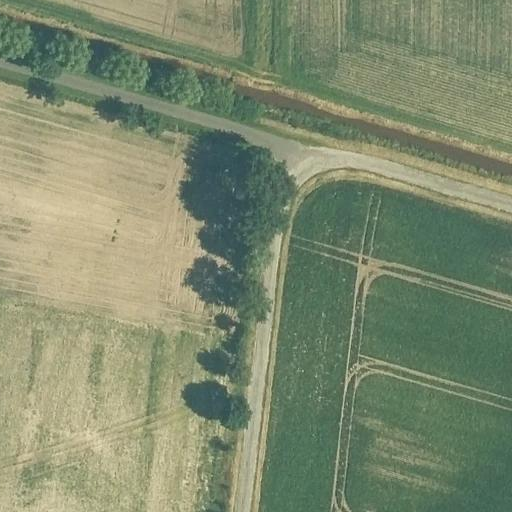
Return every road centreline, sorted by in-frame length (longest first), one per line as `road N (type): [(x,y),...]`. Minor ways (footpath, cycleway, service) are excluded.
road 1 (residential): [(511,207),(355,161),(310,160),(277,188),(234,511)]
road 2 (track): [(310,160),(234,128),(0,61)]
